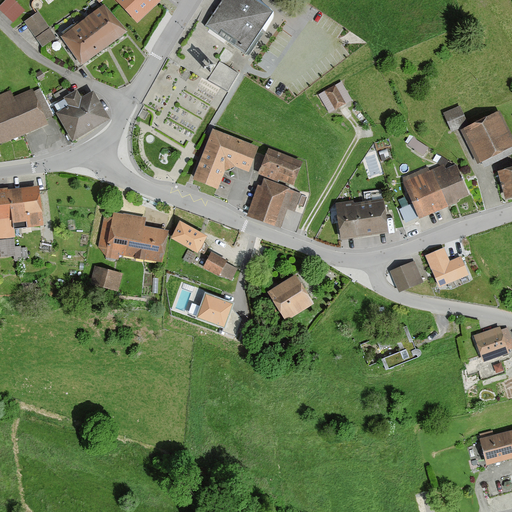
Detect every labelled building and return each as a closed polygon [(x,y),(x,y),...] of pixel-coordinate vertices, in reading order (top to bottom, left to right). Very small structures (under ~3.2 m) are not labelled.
[(16,0),(4,0),(0,4),(0,8),(14,21),(26,9),(16,0)] [(158,4),(154,0),(116,0),(116,1),(137,24),(158,4)] [(257,0),(226,0),(207,29),(249,57),(278,14),(257,0)] [(127,33),(105,5),(61,39),(83,67),(127,33)] [(56,40),(39,15),(25,25),(42,50),(56,40)] [(214,67),(207,63),(204,69),(210,73),(214,67)] [(219,63),(208,80),(227,91),(238,74),(219,63)] [(353,103),(340,82),(318,97),(331,117),(353,103)] [(69,105),(56,113),(73,141),(108,120),(91,91),(81,97),(77,90),(64,97),(69,105)] [(0,137),(4,146),(51,125),(37,92),(15,101),(11,93),(0,98),(0,137)] [(468,126),(460,108),(444,116),(452,133),(468,126)] [(511,145),(499,117),(462,133),(477,167),(511,151),(511,145)] [(262,149),(217,131),(197,182),(221,191),(231,165),(252,173),(262,149)] [(428,151),(413,141),(407,149),(423,159),(428,151)] [(303,162),(268,148),(259,173),(293,186),(303,162)] [(511,167),(497,172),(505,200),(511,198),(511,167)] [(453,168),(409,189),(425,221),(469,199),(453,168)] [(302,193),(262,178),(248,215),(280,227),(287,209),(295,212),(302,193)] [(43,190),(0,193),(0,237),(47,234),(43,190)] [(385,200),(335,205),(339,239),(388,234),(385,200)] [(146,218),(107,210),(99,248),(161,261),(167,232),(144,227),(146,218)] [(209,236),(180,220),(172,236),(200,251),(209,236)] [(449,265),(443,251),(427,258),(440,289),(467,277),(460,261),(449,265)] [(195,257),(189,253),(185,261),(191,264),(195,257)] [(228,263),(213,256),(205,272),(220,279),(228,263)] [(422,283),(414,262),(391,272),(399,292),(422,283)] [(120,273),(96,266),(91,285),(115,291),(120,273)] [(294,275),(268,293),(289,324),(315,305),(294,275)] [(206,299),(199,319),(223,328),(231,308),(206,299)] [(387,364),(391,374),(425,360),(418,344),(415,345),(408,329),(362,348),(371,370),(387,364)] [(511,351),(504,331),(477,341),(488,369),(511,359),(511,351)] [(511,433),(482,441),(490,468),(511,461),(511,433)]
